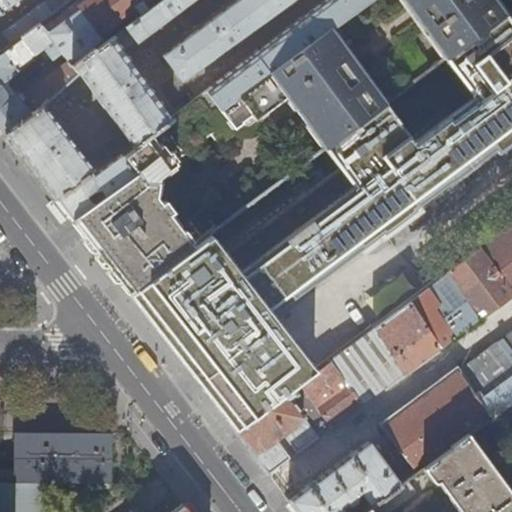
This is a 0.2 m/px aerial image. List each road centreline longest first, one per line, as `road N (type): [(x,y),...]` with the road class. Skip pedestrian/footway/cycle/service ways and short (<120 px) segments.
road 1 (residential): [(100,332),(240,511)]
road 2 (residential): [(0,203),(100,332)]
